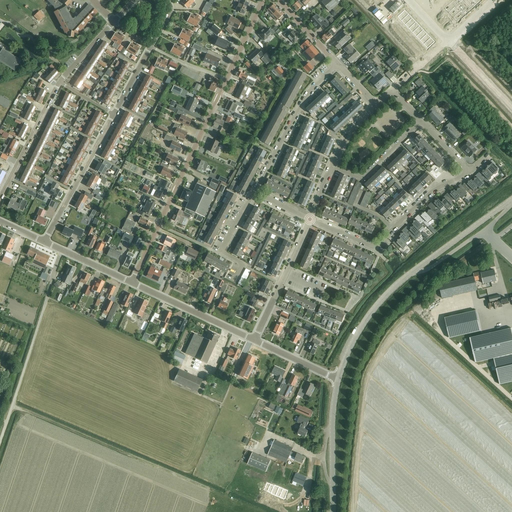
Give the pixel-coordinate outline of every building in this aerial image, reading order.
[(46,0),(52,6),(53,5),(56,8),(55,9),(56,12),(54,13),(53,14),(55,16),(56,16),(60,24),(59,24),(60,27),(62,29),(63,29),(65,33),(66,35),(68,35),(68,37),(70,37),(73,38),(73,36),(74,36),(76,34),(76,35),(79,31),(80,32),(82,30),(84,27),(83,27),(86,23),(87,24),(89,22),(88,21),(92,18),(94,17),(94,16),(97,12),(89,5),(73,22),(74,22),(73,23),(71,23),(70,22),(71,21),(64,8),(66,6),(62,3),(59,0),(46,0)] [(184,0),(181,3),(187,8),(193,2),(195,0),(184,0)] [(244,14),(249,4),(240,0),(235,10),(244,14)] [(305,6),(310,0),(309,0),(303,0),(301,2),(299,0),(297,2),(296,1),(294,3),(294,4),(292,6),(296,11),(301,7),(301,6),(303,4),(305,6)] [(329,11),(341,1),(340,0),(338,0),(338,1),(337,0),(324,0),(322,2),(329,11)] [(453,1),(444,9),(456,22),(465,15),(464,14),(467,12),(467,13),(481,0),(464,0),(458,6),(453,1)] [(278,19),(283,14),(274,4),(267,11),(270,14),(272,12),(278,19)] [(405,10),(397,17),(401,21),(409,14),(405,10)] [(409,14),(401,21),(405,25),(412,18),(409,14)] [(199,19),(200,17),(197,15),(195,17),(191,15),(187,21),(196,26),(199,20),(199,19)] [(324,29),(329,25),(326,22),(324,23),(317,15),(311,21),(318,29),(321,26),(324,29)] [(237,29),(241,22),(231,17),(227,24),(229,25),(228,27),(225,29),(231,35),(233,33),(230,30),(232,26),(237,29)] [(412,18),(405,25),(409,29),(416,22),(412,18)] [(347,19),(342,24),(345,28),(350,22),(347,19)] [(416,22),(409,29),(412,33),(420,26),(416,22)] [(213,25),(209,30),(217,36),(221,31),(213,25)] [(420,26),(412,33),(416,36),(423,30),(420,26)] [(272,35),(275,33),(270,28),(268,30),(266,28),(258,35),(264,41),(271,34),(272,35)] [(324,36),(321,38),(326,43),(335,34),(331,29),(326,33),(325,32),(323,34),(324,36)] [(191,34),(192,32),(188,30),(187,33),(183,30),(179,37),(188,41),(191,35),(191,34)] [(294,43),(300,38),(293,30),(290,33),(288,30),(283,35),(286,37),(287,36),(294,43)] [(339,49),(350,39),(344,34),(345,33),(343,30),(338,36),(340,38),(333,44),(339,49)] [(423,30),(416,36),(420,41),(427,34),(423,30)] [(117,49),(119,45),(123,39),(123,38),(124,36),(121,34),(120,36),(115,33),(111,40),(115,42),(112,47),(117,49)] [(427,34),(420,41),(423,45),(430,38),(427,34)] [(218,37),(216,41),(223,44),(221,47),(232,52),(234,47),(226,44),(227,41),(218,37)] [(430,38),(423,45),(427,49),(434,42),(430,38)] [(99,47),(104,50),(108,45),(103,41),(99,47)] [(306,41),(300,47),(312,60),(318,53),(306,41)] [(0,62),(1,63),(14,71),(21,61),(12,55),(14,52),(0,42),(0,62)] [(138,49),(140,47),(137,44),(135,47),(131,44),(126,50),(135,55),(139,49),(138,49)] [(351,63),(359,55),(349,44),(344,49),(346,52),(347,51),(349,53),(345,57),(351,63)] [(171,52),(179,56),(183,50),(182,49),(184,47),(180,45),(179,48),(174,45),(171,52)] [(196,45),(195,49),(206,54),(207,53),(208,50),(196,45)] [(104,50),(99,47),(96,53),(101,56),(104,50)] [(254,64),(263,55),(258,49),(248,58),(254,64)] [(92,58),(97,62),(100,57),(103,60),(106,61),(107,60),(101,56),(96,53),(92,58)] [(220,59),(207,53),(206,54),(203,62),(212,65),(210,70),(215,72),(217,67),(220,59)] [(268,63),(272,60),(266,53),(262,56),(268,63)] [(394,71),(402,64),(394,56),(386,63),(394,71)] [(88,64),(93,67),(97,62),(92,58),(88,64)] [(124,62),(122,67),(119,65),(120,62),(115,59),(113,62),(116,64),(127,70),(130,65),(124,62)] [(166,63),(167,61),(164,59),(163,62),(158,59),(155,66),(163,70),(167,63),(166,63)] [(362,62),(358,66),(365,74),(369,70),(371,72),(375,68),(367,60),(363,64),(362,62)] [(304,67),(303,68),(307,73),(309,72),(313,68),(308,63),(304,67)] [(88,64),(84,69),(89,73),(91,74),(92,72),(93,71),(91,70),(93,67),(88,64)] [(119,72),(124,75),(127,70),(116,64),(115,66),(117,68),(118,67),(120,69),(119,72)] [(50,74),(54,79),(59,74),(54,69),(50,74)] [(81,75),(86,78),(89,73),(84,69),(81,75)] [(106,72),(121,80),(124,75),(119,72),(117,74),(114,73),(108,69),(106,72)] [(237,71),(234,76),(242,79),(241,82),(242,82),(246,84),(249,85),(250,86),(253,87),(255,81),(248,78),(248,79),(247,78),(248,76),(247,76),(248,74),(246,73),(243,71),(242,73),(240,72),(240,71),(238,69),(237,71)] [(379,74),(371,81),(372,82),(373,81),(376,85),(375,85),(379,90),(387,82),(383,78),(386,75),(385,74),(380,69),(377,71),(379,74)] [(279,76),(278,78),(280,80),(282,79),(288,73),(286,70),(283,73),(279,76)] [(306,76),(306,75),(298,71),(260,141),(268,146),(270,142),(269,141),(271,139),(272,139),(274,135),(273,135),(274,132),(275,133),(277,129),(276,128),(278,126),(279,126),(281,122),(280,122),(281,119),(282,119),(284,116),(283,115),(285,112),(286,113),(284,111),(286,107),(288,109),(290,105),(289,104),(291,101),(292,102),(294,98),(293,98),(294,95),(295,96),(297,92),(296,91),(298,88),(299,89),(301,85),(300,84),(301,82),(302,82),(304,78),(303,78),(305,75),(306,76)] [(393,76),(389,71),(385,74),(386,75),(390,79),(393,76)] [(113,82),(119,86),(121,80),(106,72),(104,75),(104,76),(106,74),(112,78),(111,79),(114,80),(113,82)] [(54,79),(50,74),(45,80),(50,84),(54,79)] [(77,80),(82,84),(86,78),(81,75),(77,80)] [(160,83),(153,79),(146,75),(143,81),(150,84),(152,81),(159,85),(160,83)] [(214,92),(219,80),(210,76),(208,81),(212,83),(209,90),(214,92)] [(335,87),(340,82),(336,77),(331,82),(335,87)] [(419,79),(415,83),(418,87),(420,89),(423,87),(425,85),(423,82),(419,79)] [(82,84),(77,80),(73,86),(78,90),(82,84)] [(140,87),(147,90),(150,84),(143,81),(140,87)] [(110,88),(116,91),(119,86),(113,82),(110,88)] [(241,84),(235,97),(242,101),(246,92),(248,93),(250,89),(248,88),(249,86),(250,86),(249,85),(246,84),(242,82),(241,85),(241,84)] [(340,82),(335,87),(339,91),(345,86),(340,82)] [(345,86),(339,91),(343,96),(349,91),(345,86)] [(137,92),(144,96),(147,90),(140,87),(137,92)] [(416,94),(414,95),(419,100),(422,103),(429,97),(425,92),(426,90),(423,87),(420,89),(416,93),(416,94)] [(107,93),(113,96),(116,91),(110,88),(107,93)] [(38,95),(44,98),(47,92),(41,89),(38,95)] [(99,95),(110,101),(113,96),(107,93),(106,95),(103,94),(103,93),(97,90),(96,93),(99,94),(99,95)] [(19,94),(18,94),(21,96),(26,98),(33,102),(35,99),(23,94),(20,92),(19,94)] [(134,98),(140,101),(144,96),(137,92),(134,98)] [(319,96),(324,102),(329,97),(324,92),(319,96)] [(44,98),(38,95),(34,93),(33,96),(37,98),(35,101),(41,104),(44,98)] [(63,100),(68,103),(69,104),(69,105),(76,108),(77,105),(70,102),(71,102),(69,101),(72,96),(66,93),(63,100)] [(21,96),(18,94),(16,99),(24,103),(26,98),(21,96)] [(110,101),(99,95),(98,97),(100,98),(103,100),(102,103),(107,106),(110,101)] [(0,105),(5,108),(9,101),(0,96),(0,105)] [(315,100),(320,106),(324,102),(319,96),(315,100)] [(131,103),(137,107),(140,101),(134,98),(131,103)] [(192,113),(198,101),(191,98),(185,109),(192,113)] [(68,103),(63,100),(59,107),(65,110),(68,112),(69,109),(66,108),(68,103)] [(320,106),(315,100),(310,105),(315,110),(320,106)] [(234,114),(238,105),(228,101),(224,109),(234,114)] [(245,101),(243,104),(250,107),(253,109),(254,106),(251,104),(252,103),(245,101)] [(353,106),(358,111),(362,107),(357,102),(353,106)] [(137,107),(131,103),(128,109),(134,113),(137,107)] [(27,112),(33,115),(36,107),(29,104),(28,106),(30,106),(27,112)] [(315,110),(310,105),(306,109),(311,114),(315,110)] [(348,110),(353,116),(358,111),(353,106),(348,110)] [(438,126),(444,120),(435,110),(435,109),(433,107),(428,112),(430,114),(429,115),(438,126)] [(58,119),(61,112),(55,110),(52,116),(66,123),(67,121),(60,118),(59,119),(58,119)] [(178,122),(188,127),(191,120),(185,117),(186,114),(178,110),(176,114),(181,116),(179,119),(178,118),(177,118),(176,120),(176,121),(178,122)] [(353,116),(348,110),(344,114),(349,120),(353,116)] [(96,111),(93,117),(99,120),(103,114),(96,111)] [(122,117),(129,121),(132,115),(125,111),(122,117)] [(33,115),(27,112),(24,119),(29,122),(33,115)] [(349,120),(344,114),(339,118),(344,124),(349,120)] [(224,122),(221,120),(220,120),(222,117),(217,115),(212,127),(220,131),(222,127),(224,122)] [(49,122),(55,125),(57,120),(66,124),(66,123),(52,116),(49,122)] [(227,116),(225,123),(230,125),(230,124),(233,125),(234,121),(232,120),(233,119),(227,116)] [(96,126),(99,120),(93,117),(90,122),(96,126)] [(129,121),(122,117),(119,123),(126,126),(129,121)] [(303,123),(310,126),(313,121),(306,118),(303,123)] [(344,124),(339,118),(334,123),(339,128),(344,124)] [(46,128),(52,131),(55,125),(49,122),(46,128)] [(82,122),(81,124),(87,128),(93,131),(96,126),(90,122),(89,125),(86,123),(86,124),(82,122)] [(122,132),(123,132),(124,129),(131,132),(132,130),(126,126),(119,123),(116,129),(122,132)] [(301,129),(307,132),(310,126),(303,123),(301,129)] [(339,128),(334,123),(330,127),(335,132),(339,128)] [(21,131),(26,133),(29,127),(24,124),(21,131)] [(173,127),(170,134),(173,135),(184,140),(187,133),(181,130),(182,127),(175,124),(173,127)] [(454,142),(460,137),(450,127),(451,126),(449,124),(444,128),(446,131),(444,132),(454,142)] [(46,128),(43,134),(49,137),(49,136),(51,137),(52,134),(50,134),(52,131),(46,128)] [(90,137),(93,131),(87,128),(84,134),(90,137)] [(26,133),(21,131),(17,129),(15,131),(19,133),(18,137),(23,139),(26,133)] [(113,134),(119,138),(121,134),(127,138),(129,135),(123,132),(122,132),(116,129),(113,134)] [(298,135),(305,138),(307,132),(301,129),(298,135)] [(40,140),(46,143),(49,137),(43,134),(40,140)] [(110,140),(116,143),(119,138),(113,134),(110,140)] [(169,148),(179,153),(182,146),(176,143),(177,140),(166,135),(164,139),(171,143),(169,148)] [(298,135),(295,141),(302,144),(304,141),(307,142),(308,139),(305,138),(298,135)] [(419,135),(412,142),(416,147),(418,145),(424,139),(419,135)] [(325,142),(332,145),(334,139),(327,136),(325,142)] [(88,146),(91,141),(84,137),(81,143),(88,146)] [(219,148),(216,147),(218,143),(224,146),(227,147),(229,144),(225,142),(216,138),(215,141),(211,140),(207,150),(214,153),(213,153),(216,155),(219,148)] [(10,147),(15,150),(19,143),(11,139),(10,141),(12,142),(10,147)] [(424,139),(418,145),(422,150),(428,144),(424,139)] [(37,146),(43,149),(46,143),(40,140),(37,146)] [(107,145),(113,149),(116,143),(110,140),(107,145)] [(302,144),(295,141),(293,146),(300,149),(302,144)] [(332,145),(325,142),(322,147),(329,151),(332,145)] [(461,149),(466,154),(469,157),(477,150),(468,142),(462,148),(461,149)] [(84,152),(88,146),(81,143),(78,148),(84,152)] [(15,150),(10,147),(7,146),(3,144),(2,146),(5,147),(3,153),(11,157),(15,150)] [(422,150),(420,152),(422,154),(424,152),(427,154),(433,149),(428,144),(422,150)] [(113,149),(107,145),(104,151),(110,154),(113,149)] [(34,152),(40,155),(43,149),(37,146),(34,152)] [(287,153),(294,156),(296,150),(289,147),(287,153)] [(329,151),(322,147),(320,153),(327,156),(329,151)] [(81,158),(84,152),(78,148),(75,154),(81,158)] [(263,158),(266,152),(259,148),(256,154),(263,158)] [(433,149),(427,154),(431,159),(437,153),(433,149)] [(173,153),(166,150),(164,153),(168,154),(165,161),(175,166),(178,159),(172,156),(173,153)] [(405,150),(401,154),(406,160),(408,162),(410,160),(408,158),(411,156),(405,150)] [(107,160),(109,157),(115,160),(117,158),(110,154),(104,151),(101,157),(107,160)] [(31,158),(37,161),(40,155),(34,152),(31,158)] [(252,152),(251,154),(255,157),(253,159),(260,163),(263,158),(256,154),(252,152)] [(294,156),(287,153),(284,159),(291,162),(294,156)] [(437,153),(431,159),(440,168),(446,163),(437,153)] [(78,163),(81,158),(75,154),(72,160),(78,163)] [(313,160),(320,163),(323,157),(316,154),(313,160)] [(396,159),(402,164),(406,160),(401,154),(396,159)] [(28,164),(34,167),(37,161),(31,158),(28,164)] [(208,164),(197,159),(192,168),(201,172),(202,170),(205,171),(208,164)] [(257,168),(260,163),(253,159),(250,165),(257,168)] [(284,159),(282,164),(289,167),(290,164),(291,165),(292,162),(291,162),(284,159)] [(402,164),(396,159),(391,163),(397,169),(402,164)] [(75,169),(78,163),(72,160),(69,165),(75,169)] [(320,163),(313,160),(311,166),(318,169),(320,163)] [(0,183),(6,173),(5,173),(8,166),(0,161),(0,183)] [(99,163),(95,170),(101,173),(104,175),(107,168),(109,169),(111,165),(104,161),(102,164),(99,163)] [(486,169),(493,176),(498,171),(497,171),(497,170),(497,169),(498,169),(491,161),(489,163),(490,165),(489,166),(488,166),(487,166),(487,167),(486,169)] [(161,163),(159,162),(158,164),(160,165),(160,166),(163,167),(160,174),(170,179),(174,172),(167,169),(169,166),(161,163)] [(397,169),(391,163),(387,168),(392,173),(397,169)] [(34,167),(28,164),(25,170),(31,172),(34,167)] [(289,167),(282,164),(279,170),(286,173),(289,167)] [(72,174),(75,169),(69,165),(66,171),(72,174)] [(254,174),(257,168),(250,165),(247,170),(254,174)] [(318,169),(311,166),(308,171),(315,174),(318,169)] [(378,172),(384,178),(388,173),(383,168),(378,172)] [(480,171),(478,174),(484,180),(491,187),(493,185),(488,180),(493,176),(486,169),(484,170),(483,170),(483,171),(482,171),(482,172),(483,172),(482,173),(480,171)] [(29,179),(36,183),(37,181),(30,178),(32,173),(31,172),(25,170),(22,176),(28,178),(29,179)] [(251,179),(254,174),(247,170),(244,176),(251,179)] [(286,173),(279,170),(277,176),(284,179),(286,173)] [(69,180),(72,174),(66,171),(63,177),(69,180)] [(315,174),(308,171),(306,177),(313,180),(315,174)] [(378,172),(373,176),(379,182),(381,184),(385,179),(384,178),(378,172)] [(422,178),(427,183),(432,179),(426,173),(422,178)] [(338,180),(345,183),(348,177),(341,174),(338,180)] [(473,181),(478,187),(480,188),(484,184),(482,182),(484,180),(478,174),(475,176),(477,177),(476,178),(475,178),(474,178),(474,179),(474,180),(473,181)] [(100,179),(92,175),(89,180),(99,186),(100,182),(104,184),(106,179),(101,176),(100,179)] [(28,178),(22,176),(19,182),(25,184),(28,178)] [(248,185),(251,179),(244,176),(242,181),(248,185)] [(379,182),(373,176),(369,181),(375,187),(379,182)] [(66,186),(69,180),(63,177),(60,182),(66,186)] [(159,185),(168,189),(170,183),(158,178),(157,180),(160,182),(159,185)] [(417,182),(423,188),(427,183),(422,178),(417,182)] [(220,182),(212,179),(210,184),(217,188),(220,182)] [(89,180),(86,186),(90,188),(94,190),(92,192),(92,193),(96,195),(97,195),(99,196),(102,192),(100,191),(97,189),(97,188),(99,186),(89,180)] [(185,189),(180,199),(180,200),(182,201),(183,200),(187,202),(187,201),(188,201),(187,203),(185,209),(193,213),(193,212),(204,217),(216,192),(198,180),(192,193),(191,193),(191,192),(185,189)] [(270,190),(273,183),(268,180),(264,187),(270,190)] [(345,183),(338,180),(336,186),(343,189),(345,183)] [(478,187),(473,181),(471,180),(470,181),(469,181),(468,181),(468,182),(468,183),(467,184),(466,182),(463,184),(470,191),(472,189),(474,191),(478,187)] [(246,190),(248,185),(242,181),(239,186),(246,190)] [(305,187),(312,190),(315,184),(308,181),(305,187)] [(375,187),(369,181),(364,185),(370,191),(375,187)] [(52,189),(49,194),(59,199),(63,193),(57,189),(59,185),(54,182),(50,188),(52,189)] [(413,186),(418,192),(423,188),(417,182),(413,186)] [(273,183),(270,190),(276,192),(279,186),(273,183)] [(456,192),(461,197),(463,198),(467,194),(465,192),(467,190),(461,184),(458,186),(460,188),(459,189),(458,188),(457,189),(457,190),(456,192)] [(154,186),(153,189),(155,190),(156,191),(165,195),(168,189),(159,185),(158,187),(154,186)] [(150,188),(144,186),(141,192),(147,195),(150,188)] [(243,195),(246,190),(239,186),(236,192),(243,195)] [(279,186),(276,192),(281,195),(285,188),(279,186)] [(333,191),(340,194),(343,189),(336,186),(333,191)] [(418,192),(413,186),(408,191),(414,196),(418,192)] [(312,190),(305,187),(303,192),(310,195),(312,190)] [(285,188),(281,195),(287,198),(290,191),(285,188)] [(153,189),(150,195),(152,196),(162,201),(165,195),(156,191),(155,190),(153,189)] [(446,195),(452,201),(455,199),(457,201),(461,197),(456,192),(454,190),(453,191),(452,191),(451,191),(451,192),(451,193),(450,194),(449,192),(446,195)] [(340,194),(333,191),(331,197),(338,200),(340,194)] [(399,195),(404,201),(409,197),(404,191),(399,195)] [(300,198),(307,201),(310,195),(303,192),(300,198)] [(82,194),(78,201),(84,204),(87,199),(91,201),(93,197),(90,195),(89,194),(87,193),(85,196),(82,194)] [(234,202),(237,196),(230,193),(227,198),(234,202)] [(394,200),(400,205),(404,201),(399,195),(394,200)] [(441,203),(446,208),(448,209),(452,205),(450,203),(452,201),(446,195),(444,197),(446,199),(444,200),(444,199),(443,199),(442,200),(442,201),(443,201),(441,203)] [(146,203),(145,206),(153,210),(155,204),(150,202),(151,199),(145,196),(142,202),(146,203)] [(231,207),(234,202),(227,198),(224,203),(231,207)] [(307,201),(300,198),(297,204),(304,207),(307,201)] [(10,200),(7,206),(18,211),(19,209),(22,211),(27,202),(23,200),(21,199),(18,204),(10,200)] [(430,204),(440,214),(442,212),(446,208),(441,203),(438,199),(437,201),(436,201),(436,200),(435,200),(435,201),(434,201),(434,202),(435,202),(435,203),(434,204),(432,202),(430,204)] [(390,204),(395,210),(400,205),(394,200),(390,204)] [(81,210),(83,207),(88,210),(90,207),(84,204),(78,201),(75,207),(81,210)] [(228,213),(231,207),(224,203),(221,209),(228,213)] [(385,208),(391,214),(395,210),(390,204),(385,208)] [(440,214),(430,204),(428,206),(431,209),(430,210),(429,210),(428,210),(428,211),(428,212),(427,213),(432,219),(434,220),(440,214)] [(150,216),(153,210),(145,206),(143,209),(140,207),(137,213),(143,216),(145,213),(150,216)] [(251,212),(258,216),(261,210),(254,206),(251,212)] [(176,208),(171,219),(181,224),(184,217),(187,219),(188,219),(189,218),(190,215),(192,216),(193,213),(185,209),(184,212),(176,208)] [(391,214),(385,208),(381,213),(386,218),(391,214)] [(47,220),(42,218),(45,212),(39,209),(36,215),(38,216),(35,221),(41,224),(41,225),(43,226),(44,225),(44,226),(47,220)] [(225,218),(228,213),(221,209),(218,214),(225,218)] [(328,219),(331,212),(326,209),(322,216),(328,219)] [(258,216),(251,212),(248,217),(255,221),(258,216)] [(334,221),(337,214),(331,212),(328,219),(334,221)] [(420,214),(417,217),(427,226),(433,232),(433,233),(434,234),(436,232),(435,230),(431,226),(430,228),(429,226),(430,225),(428,223),(432,219),(427,213),(425,212),(424,213),(423,213),(422,213),(422,214),(422,215),(421,216),(420,214)] [(222,223),(225,218),(218,214),(215,219),(222,223)] [(274,224),(277,217),(272,214),(268,221),(274,224)] [(337,214),(334,221),(340,224),(343,217),(337,214)] [(248,217),(245,223),(252,226),(255,221),(248,217)] [(277,217),(274,224),(280,227),(283,220),(277,217)] [(343,217),(340,224),(346,226),(349,219),(343,217)] [(354,226),(357,219),(351,217),(348,224),(354,226)] [(414,223),(412,224),(414,226),(419,231),(421,233),(425,229),(424,228),(426,226),(427,226),(417,217),(415,219),(416,220),(415,221),(414,221),(413,222),(414,223)] [(140,218),(138,223),(146,226),(144,229),(148,231),(151,223),(140,218)] [(132,231),(135,223),(126,219),(122,227),(132,231)] [(219,229),(222,223),(215,219),(212,225),(219,229)] [(360,229),(363,222),(357,219),(354,226),(360,229)] [(283,220),(280,227),(285,229),(288,222),(283,220)] [(288,222),(285,229),(284,231),(290,234),(291,232),(294,225),(288,222)] [(363,222),(360,229),(366,232),(369,224),(363,222)] [(249,232),(252,226),(245,223),(242,228),(249,232)] [(369,224),(366,232),(372,234),(375,227),(369,224)] [(216,234),(219,229),(212,225),(209,230),(216,234)] [(407,227),(404,229),(410,235),(415,240),(422,234),(421,233),(419,231),(414,226),(412,227),(411,227),(410,227),(410,228),(410,229),(411,229),(410,230),(407,227)] [(65,227),(62,233),(66,235),(66,236),(69,238),(69,237),(70,237),(72,233),(77,236),(80,237),(83,231),(75,227),(73,230),(73,231),(65,227)] [(97,238),(90,235),(93,229),(89,227),(86,235),(90,237),(89,238),(86,245),(92,248),(97,238)] [(399,237),(401,238),(408,245),(412,241),(408,237),(410,235),(404,229),(402,231),(403,233),(403,234),(402,233),(401,233),(401,234),(400,234),(400,235),(401,235),(399,237)] [(213,239),(216,234),(209,230),(206,236),(213,239)] [(244,232),(241,237),(248,241),(251,235),(244,232)] [(313,237),(320,241),(322,235),(315,232),(313,237)] [(124,233),(121,239),(130,243),(133,237),(124,233)] [(138,247),(142,239),(135,236),(132,244),(138,247)] [(172,249),(176,240),(167,236),(163,244),(172,249)] [(213,239),(206,236),(203,241),(204,242),(210,245),(213,239)] [(8,237),(2,249),(10,252),(14,243),(13,243),(14,240),(8,237)] [(245,246),(248,241),(241,237),(238,243),(245,246)] [(310,243),(317,246),(320,241),(313,237),(310,243)] [(408,245),(401,238),(399,240),(398,240),(397,240),(397,241),(398,242),(397,243),(395,241),(393,243),(399,250),(401,248),(403,250),(408,245)] [(279,244),(281,245),(288,249),(291,243),(284,240),(282,243),(280,242),(279,244)] [(337,249),(340,242),(334,240),(331,247),(337,249)] [(100,252),(105,243),(101,242),(100,244),(97,242),(94,249),(95,249),(94,251),(97,252),(98,251),(100,252)] [(343,252),(346,245),(340,242),(337,249),(343,252)] [(248,248),(245,246),(238,243),(235,248),(242,252),(244,249),(247,250),(248,248)] [(308,249),(315,252),(317,246),(310,243),(308,249)] [(170,252),(169,252),(166,250),(167,248),(159,244),(157,249),(165,253),(164,254),(168,256),(170,252)] [(278,251),(285,255),(288,249),(281,245),(278,251)] [(348,255),(352,248),(346,245),(343,252),(348,255)] [(33,260),(46,265),(50,257),(30,248),(27,255),(34,258),(33,260)] [(118,260),(121,253),(110,248),(107,255),(118,260)] [(182,252),(179,258),(185,261),(186,259),(190,261),(191,258),(195,260),(198,252),(188,248),(186,253),(182,252)] [(235,248),(232,254),(239,257),(241,259),(243,255),(243,256),(245,253),(242,252),(235,248)] [(354,257),(358,250),(352,248),(348,255),(354,257)] [(305,255),(312,258),(315,252),(308,249),(305,255)] [(358,250),(354,257),(357,258),(356,260),(359,262),(360,260),(363,253),(358,250)] [(276,257),(283,260),(285,255),(278,251),(276,257)] [(124,263),(123,265),(128,268),(132,258),(129,257),(131,254),(128,252),(123,262),(124,263)] [(6,253),(2,261),(9,265),(12,259),(9,258),(10,255),(6,253)] [(366,262),(369,255),(363,253),(360,260),(366,262)] [(204,261),(209,264),(213,257),(208,254),(204,261)] [(303,260),(310,263),(312,258),(305,255),(303,260)] [(369,255),(366,262),(372,265),(375,258),(369,255)] [(209,264),(215,267),(218,260),(213,257),(209,264)] [(273,262),(280,266),(283,260),(276,257),(273,262)] [(170,270),(172,265),(160,260),(158,264),(170,270)] [(215,267),(220,270),(224,263),(218,260),(215,267)] [(310,263),(303,260),(300,266),(307,269),(310,263)] [(271,268),(278,271),(280,266),(273,262),(271,268)] [(226,273),(229,266),(224,263),(220,270),(226,273)] [(158,281),(162,273),(155,269),(154,268),(155,266),(151,264),(146,276),(151,279),(151,278),(158,281)] [(71,277),(75,269),(69,266),(65,275),(64,274),(61,282),(61,283),(63,284),(64,283),(69,285),(72,278),(71,277)] [(278,271),(271,268),(268,274),(275,277),(278,271)] [(325,278),(328,270),(322,268),(319,275),(325,278)] [(176,278),(179,271),(173,269),(170,275),(176,278)] [(330,280),(334,273),(328,270),(325,278),(330,280)] [(474,277),(439,285),(442,298),(442,299),(477,290),(475,281),(482,280),(483,284),(496,281),(494,270),(481,273),(481,272),(473,273),(474,277)] [(81,275),(79,278),(81,279),(79,282),(85,285),(87,281),(90,275),(83,272),(82,275),(81,275)] [(336,283),(339,276),(334,273),(330,280),(336,283)] [(342,286),(345,278),(339,276),(336,283),(342,286)] [(214,285),(221,288),(223,282),(214,277),(212,281),(216,282),(214,285)] [(348,288),(351,281),(345,278),(342,286),(348,288)] [(104,282),(98,279),(97,282),(95,281),(91,290),(99,293),(104,282)] [(263,279),(260,285),(262,285),(269,289),(272,283),(265,280),(263,279)] [(353,291),(357,284),(351,281),(348,288),(353,291)] [(185,294),(188,287),(177,282),(173,289),(185,294)] [(74,283),(73,285),(71,284),(68,289),(74,292),(78,285),(74,283)] [(251,287),(244,284),(242,289),(247,291),(250,292),(250,291),(249,291),(251,287)] [(259,284),(258,287),(261,288),(260,291),(267,295),(269,289),(262,285),(260,285),(259,284)] [(357,284),(353,291),(359,293),(362,286),(357,284)] [(103,288),(100,295),(102,296),(110,300),(115,287),(111,285),(108,290),(106,288),(106,289),(103,288)] [(206,290),(203,297),(205,297),(204,300),(210,303),(216,290),(210,287),(208,291),(206,290)] [(291,301),(294,294),(288,291),(285,298),(291,301)] [(127,307),(132,295),(126,293),(125,295),(124,295),(122,298),(124,298),(121,303),(122,304),(122,305),(127,307)] [(294,294),(291,301),(294,303),(292,306),(295,307),(296,304),(300,297),(294,294)] [(253,307),(258,298),(253,296),(251,301),(251,302),(249,305),(253,307)] [(225,310),(228,304),(224,302),(226,298),(223,297),(221,301),(220,301),(218,307),(225,310)] [(302,307),(305,300),(300,297),(296,304),(302,307)] [(145,315),(142,314),(147,302),(140,299),(133,313),(141,317),(140,318),(143,319),(145,315)] [(103,310),(104,310),(102,314),(107,315),(108,312),(113,302),(108,300),(103,310)] [(108,324),(118,304),(117,304),(118,301),(115,300),(105,322),(108,324)] [(305,300),(302,307),(308,309),(311,302),(305,300)] [(311,302),(308,309),(313,312),(314,312),(315,313),(317,309),(315,308),(317,305),(311,302)] [(324,316),(327,308),(321,306),(318,313),(324,316)] [(240,312),(238,316),(244,318),(243,319),(249,322),(251,318),(251,319),(253,316),(252,316),(253,314),(255,310),(249,307),(247,311),(246,314),(240,312)] [(327,308),(324,316),(330,318),(333,311),(327,308)] [(445,318),(449,338),(481,330),(476,310),(445,318)] [(172,314),(166,311),(161,321),(164,322),(159,332),(163,334),(168,324),(167,324),(172,314)] [(333,311),(330,318),(336,320),(339,313),(333,311)] [(339,313),(336,320),(342,322),(345,315),(339,313)] [(178,324),(177,327),(180,328),(179,330),(182,332),(187,321),(181,318),(178,324)] [(284,325),(278,322),(276,326),(273,333),(279,335),(280,333),(282,334),(283,333),(284,331),(283,330),(282,329),(284,325)] [(303,329),(310,332),(313,326),(306,323),(303,329)] [(511,329),(511,328),(470,338),(475,362),(494,358),(511,353),(511,329)] [(297,329),(291,341),(296,344),(298,340),(299,340),(301,335),(302,331),(297,329)] [(201,337),(194,334),(185,353),(206,363),(219,336),(209,331),(206,339),(203,337),(202,340),(200,339),(201,337)] [(317,345),(319,342),(314,339),(312,343),(308,352),(313,355),(318,346),(317,345)] [(236,360),(240,351),(234,348),(233,350),(230,349),(227,354),(230,356),(230,357),(236,360)] [(175,351),(171,360),(181,365),(185,356),(178,353),(179,351),(176,349),(175,352),(175,351)] [(511,353),(494,358),(500,385),(511,381),(511,353)] [(253,363),(255,358),(251,357),(250,355),(249,355),(248,355),(247,355),(238,375),(247,379),(253,366),(254,363),(253,363)] [(220,365),(217,372),(221,374),(224,367),(227,361),(223,359),(220,365)] [(275,367),(272,374),(277,376),(275,380),(280,382),(277,387),(281,389),(285,380),(282,379),(285,372),(275,367)] [(196,392),(202,380),(179,369),(179,370),(177,369),(176,371),(178,372),(173,381),(196,392)] [(298,378),(293,375),(288,386),(284,384),(279,394),(287,397),(291,388),(291,387),(292,385),(294,386),(298,378)] [(310,396),(315,385),(308,382),(304,390),(300,388),(297,395),(302,398),(304,393),(310,396)] [(303,407),(300,413),(310,417),(313,411),(303,406),(303,407)] [(306,427),(309,420),(300,416),(297,423),(301,425),(297,433),(305,437),(308,431),(304,429),(306,426),(306,427)] [(302,463),(305,457),(297,454),(291,452),(293,448),(274,440),(268,455),(286,463),(290,455),(295,458),(294,460),(296,461),(295,461),(298,462),(302,463)] [(301,470),(299,476),(307,480),(310,473),(301,470)]
